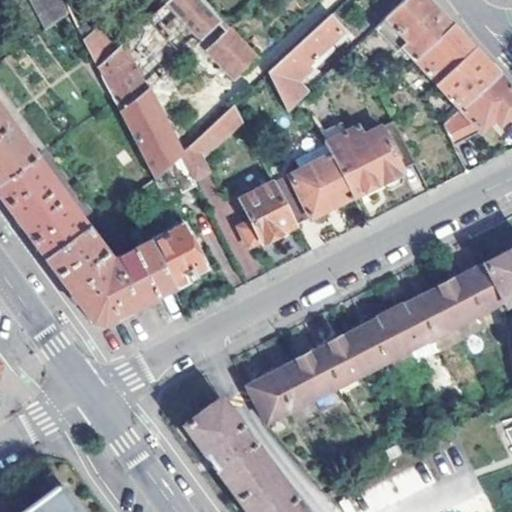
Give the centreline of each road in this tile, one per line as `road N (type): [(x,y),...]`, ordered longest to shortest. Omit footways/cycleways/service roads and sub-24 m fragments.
road 1 (residential): [(91,394),(511,178)]
road 2 (tertiary): [(0,271),(91,394)]
road 3 (tertiary): [(91,394),(177,511)]
